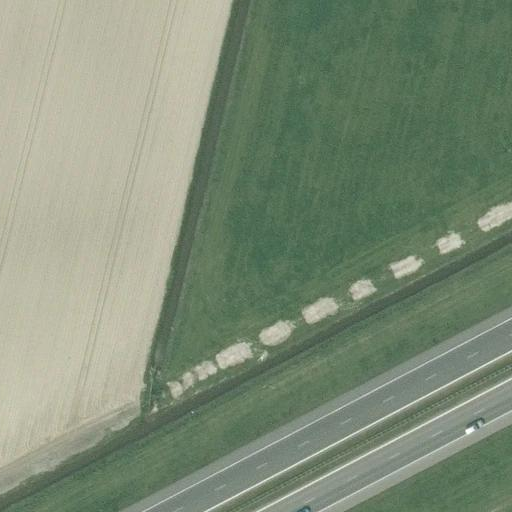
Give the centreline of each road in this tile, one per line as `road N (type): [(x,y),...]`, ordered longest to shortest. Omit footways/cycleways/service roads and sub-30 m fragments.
road 1 (motorway): [(511,327),(167,511)]
road 2 (motorway): [(281,511),(511,388)]
